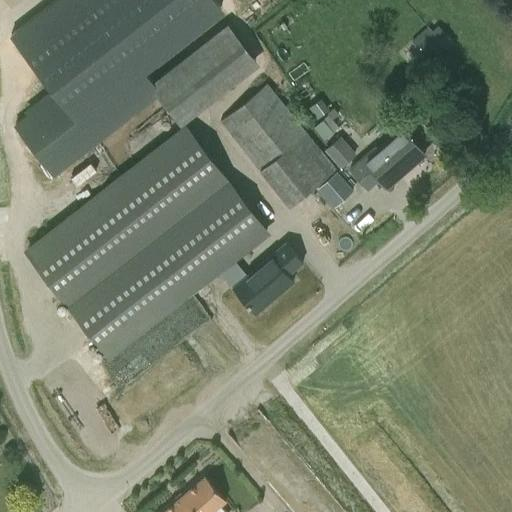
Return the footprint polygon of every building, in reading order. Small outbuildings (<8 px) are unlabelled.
[(208,0),(52,0),(5,37),(49,93),(7,126),(47,177),(154,92),(148,85),(137,71),(215,9),(208,0)] [(258,65),(226,25),(148,85),(154,92),(180,127),(258,65)] [(427,28),(411,43),(432,65),(448,49),(431,32),(427,28)] [(406,49),(400,54),(417,72),(427,62),(412,45),(407,50),(406,49)] [(327,78),(316,86),(338,117),(349,110),(327,78)] [(220,122),(277,192),(289,207),(336,170),(323,154),(266,85),(220,122)] [(310,107),(317,116),(327,109),(320,99),(310,107)] [(106,356),(265,232),(186,126),(123,177),(26,252),(106,356)] [(425,155),(412,139),(401,127),(377,148),(374,145),(348,167),(368,189),(379,180),(386,188),(400,176),(398,174),(422,153),(424,155),(425,155)] [(341,168),(356,154),(340,136),(324,150),(341,168)] [(317,189),(333,207),(353,190),(336,172),(317,189)] [(286,242),(232,288),(254,314),(293,281),(288,275),(302,262),(286,242)] [(144,347),(158,366),(217,322),(203,303),(144,347)] [(224,511),(219,506),(226,500),(204,476),(162,511),(224,511)]
